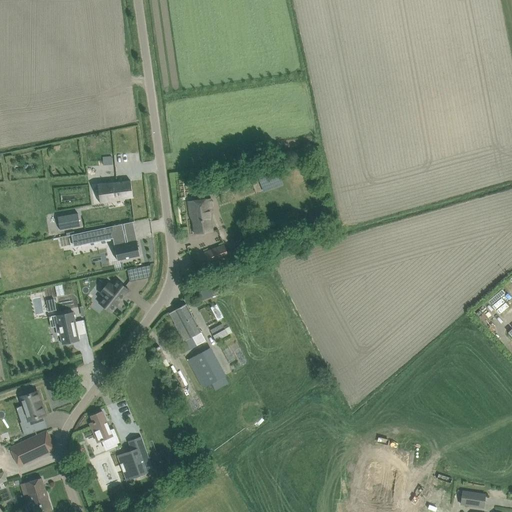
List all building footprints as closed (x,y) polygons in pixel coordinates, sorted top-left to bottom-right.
[(132,197),(130,182),(130,181),(97,183),(98,184),(100,184),(103,202),(101,202),(101,203),(100,203),(133,198),(132,197),(132,196),(132,197)] [(192,213),(195,234),(213,232),(210,210),(213,210),(211,198),(188,201),(189,213),(192,213)] [(78,213),(58,217),(61,230),(60,230),(80,226),(78,213)] [(137,248),(135,240),(126,243),(123,233),(124,233),(122,224),(71,234),(74,246),(113,238),(117,261),(140,256),(138,248),(137,248)] [(204,253),(209,266),(229,258),(224,245),(204,253)] [(99,303),(111,313),(129,290),(117,280),(113,285),(108,282),(108,283),(101,293),(100,292),(100,293),(104,296),(99,303)] [(194,291),(198,303),(218,296),(214,284),(194,291)] [(210,307),(216,320),(223,317),(217,303),(210,307)] [(169,313),(175,324),(192,314),(186,304),(169,313)] [(476,313),(483,321),(486,318),(480,310),(476,313)] [(56,326),(58,335),(60,334),(62,344),(79,340),(78,335),(86,334),(84,320),(75,322),(73,312),(56,316),(58,326),(56,326)] [(180,343),(202,332),(192,314),(175,324),(174,324),(182,338),(178,339),(180,343)] [(213,335),(212,336),(215,341),(227,335),(224,329),(213,335)] [(202,332),(180,343),(185,352),(207,341),(202,332)] [(159,346),(154,350),(164,368),(170,365),(159,346)] [(189,355),(205,394),(226,385),(211,346),(189,355)] [(21,422),(20,422),(24,435),(36,432),(32,419),(43,415),(45,415),(38,392),(21,397),(23,405),(28,420),(21,422)] [(178,407),(170,410),(174,420),(182,416),(178,407)] [(102,442),(104,441),(107,448),(114,445),(120,442),(114,428),(110,430),(102,411),(91,416),(94,425),(91,426),(98,442),(102,441),(102,442)] [(10,448),(16,461),(19,466),(55,449),(47,431),(10,448)] [(132,450),(121,454),(130,478),(153,470),(144,446),(132,450)] [(25,483),(34,511),(45,511),(51,510),(42,478),(25,483)] [(374,511),(374,483),(362,483),(362,511),(374,511)] [(461,504),(483,507),(485,494),(463,491),(461,504)]
